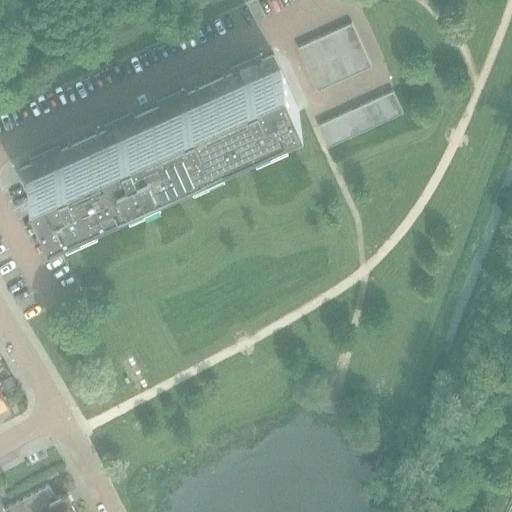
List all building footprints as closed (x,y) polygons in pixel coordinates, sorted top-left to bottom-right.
[(349,47),(361,42),(351,20),(340,25),(349,47)] [(339,52),(349,47),(340,25),(329,30),(339,52)] [(328,57),(339,52),(329,30),(318,35),(328,57)] [(318,61),(328,57),(318,35),(308,40),(318,61)] [(306,67),(318,61),(308,40),(297,45),(306,67)] [(349,47),(359,69),(370,64),(361,42),(349,47)] [(349,74),(359,69),(349,47),(339,52),(349,74)] [(297,106),(273,52),(256,60),(255,58),(250,61),(249,63),(169,99),(167,98),(162,100),(163,102),(129,117),(129,115),(123,118),(123,120),(43,156),(41,155),(35,158),(36,159),(19,167),(43,221),(297,106)] [(338,78),(349,74),(339,52),(328,57),(338,78)] [(327,83),(338,78),(328,57),(318,61),(327,83)] [(316,88),(327,83),(318,61),(306,67),(316,88)] [(381,94),(391,115),(402,110),(392,89),(381,94)] [(380,120),(391,115),(381,94),(371,99),(380,120)] [(370,125),(380,120),(371,99),(360,103),(370,125)] [(359,130),(370,125),(360,103),(349,108),(359,130)] [(349,135),(359,130),(349,108),(339,113),(349,135)] [(338,140),(349,135),(339,113),(328,118),(338,140)] [(327,145),(338,140),(328,118),(317,123),(327,145)] [(41,487),(48,500),(56,496),(49,483),(41,487)] [(34,491),(41,504),(48,500),(41,487),(34,491)] [(26,495),(33,508),(41,504),(34,491),(26,495)] [(35,511),(72,511),(67,502),(71,500),(66,491),(56,496),(48,500),(41,504),(33,508),(35,511)] [(26,511),(33,508),(26,495),(19,499),(26,511)] [(16,511),(25,511),(26,511),(19,499),(11,503),(16,511)] [(6,511),(16,511),(11,503),(4,507),(6,511)]
